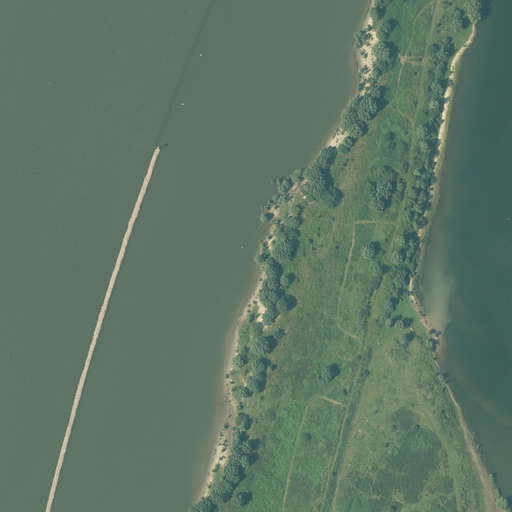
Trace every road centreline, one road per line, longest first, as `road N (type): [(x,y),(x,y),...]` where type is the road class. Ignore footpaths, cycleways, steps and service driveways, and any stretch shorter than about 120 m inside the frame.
road 1 (track): [(435,0),(366,332)]
road 2 (track): [(366,332),(442,443),(457,511)]
road 3 (track): [(319,511),(366,332)]
